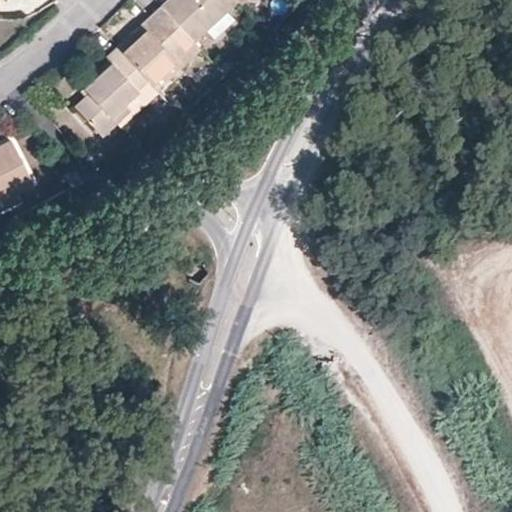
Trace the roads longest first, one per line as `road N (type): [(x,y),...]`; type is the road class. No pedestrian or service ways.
road 1 (tertiary): [(275,228),(397,0)]
road 2 (tertiary): [(369,0),(256,200)]
road 3 (tertiary): [(191,431),(275,228)]
road 4 (residential): [(0,271),(145,201)]
road 5 (residential): [(145,201),(198,214),(218,234),(227,294)]
road 6 (tertiary): [(227,294),(191,431)]
road 7 (residential): [(0,84),(99,0)]
